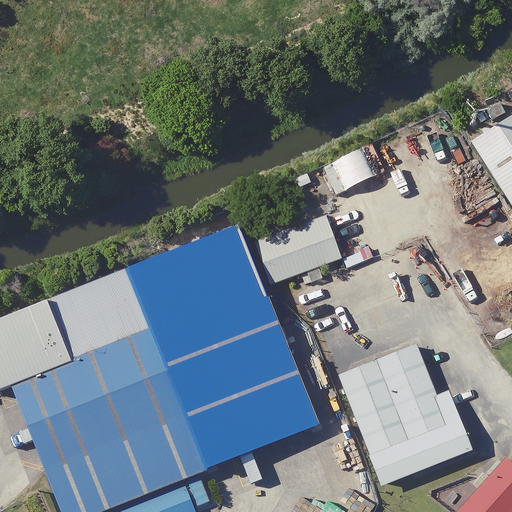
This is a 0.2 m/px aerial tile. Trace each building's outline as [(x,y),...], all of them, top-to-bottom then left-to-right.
[(511,257),(511,147),(498,125),(447,157),(511,257)] [(386,171),(372,143),(325,165),(338,193),(386,171)] [(299,232),(230,261),(247,301),(316,272),(299,232)] [(0,395),(144,336),(120,280),(0,330),(0,395)] [(118,346),(0,395),(0,439),(30,511),(170,511),(163,494),(178,488),(118,346)] [(442,465),(395,358),(312,395),(359,501),(442,465)] [(505,511),(511,505),(511,504),(481,476),(447,511),(505,511)]
